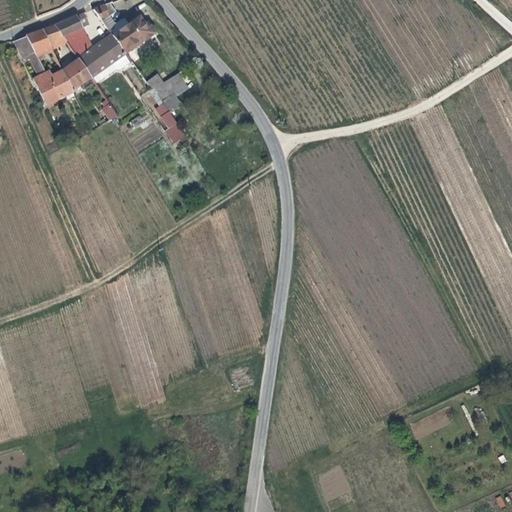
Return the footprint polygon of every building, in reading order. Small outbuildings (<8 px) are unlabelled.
[(116,12),(112,3),(96,9),(103,20),(116,12)] [(87,13),(57,25),(65,35),(91,25),(87,13)] [(114,36),(126,55),(142,44),(143,46),(145,45),(145,43),(157,34),(152,28),(150,30),(142,17),(129,26),(114,36)] [(65,35),(57,25),(42,31),(51,49),(52,50),(57,48),(55,42),(66,37),(65,35)] [(51,49),(42,31),(27,36),(28,37),(36,55),(41,64),(43,63),(41,59),(43,58),(41,54),(51,49)] [(126,55),(114,36),(111,32),(107,34),(109,38),(95,48),(79,58),(92,77),(121,58),(123,61),(128,58),(126,55)] [(36,55),(28,37),(17,42),(25,60),(36,55)] [(62,69),(73,90),(92,77),(79,58),(70,64),(62,69)] [(123,61),(121,58),(92,77),(98,85),(126,66),(123,61)] [(36,83),(48,107),(68,95),(73,91),(73,90),(62,69),(54,75),(51,79),(48,75),(36,83)] [(180,72),(163,82),(158,73),(146,80),(151,89),(147,91),(155,106),(165,101),(171,111),(182,105),(177,96),(189,88),(180,72)] [(118,116),(116,113),(110,104),(103,108),(111,120),(118,116)] [(163,104),(154,109),(158,116),(167,111),(163,104)] [(167,111),(158,116),(166,129),(175,124),(167,111)] [(131,121),(140,131),(148,124),(139,114),(131,121)] [(212,124),(202,128),(211,149),(221,144),(212,124)] [(182,136),(175,126),(164,132),(172,144),(182,136)] [(494,500),(502,508),(506,503),(499,496),(494,500)]
